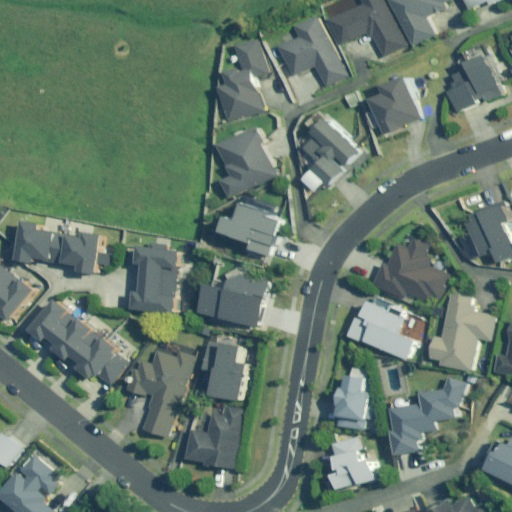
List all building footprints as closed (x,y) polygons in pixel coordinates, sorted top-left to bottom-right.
[(370,39),(374,37),(384,57),(408,46),(386,0),(364,0),(366,3),(332,19),(344,44),(368,33),(370,39)] [(392,0),(413,45),(436,35),(428,17),(448,8),(445,2),(450,0),(392,0)] [(467,0),(472,8),(489,0),(491,4),(499,0),(467,0)] [(299,25),(304,36),(284,46),(298,75),(318,66),(327,87),(350,77),(321,15),(299,25)] [(240,45),(247,70),(244,71),(243,67),(228,71),(231,83),(222,85),(232,120),(265,110),(256,78),(273,73),(263,38),(240,45)] [(474,63),(481,78),(471,83),(466,71),(459,74),(462,81),(457,84),(460,90),(455,92),(464,113),(508,94),(491,56),(474,63)] [(386,91),(373,96),(388,137),(432,121),(414,72),(383,84),(386,91)] [(313,124),(318,130),(307,140),(311,144),(302,153),(320,171),(316,175),(328,188),(349,169),(340,159),(344,156),(352,165),(366,152),(333,118),(327,111),(313,124)] [(221,143),(234,175),(224,179),(231,197),(280,177),(260,127),(221,143)] [(247,205),(249,206),(243,220),(234,215),(227,230),(257,243),(255,248),(276,257),(290,223),(282,220),(286,211),(250,196),(247,205)] [(474,223),(487,256),(499,252),(503,263),(511,259),(511,230),(509,222),(511,221),(511,211),(508,201),(485,210),(486,212),(478,215),(480,221),(474,223)] [(64,231),(47,228),(48,223),(31,221),(24,260),(41,263),(42,257),(59,260),(64,231)] [(108,235),(92,232),(92,237),(75,235),(71,263),(85,265),(84,272),(103,274),(108,235)] [(429,255),(435,243),(420,236),(414,248),(404,243),(393,264),(390,263),(379,286),(413,303),(417,296),(438,307),(453,277),(441,271),(442,269),(433,265),(437,259),(429,255)] [(179,311),(179,302),(184,302),(185,287),(177,286),(177,282),(187,282),(188,272),(167,271),(167,267),(182,267),(183,249),(158,248),(158,247),(144,247),(143,265),(147,265),(147,291),(139,291),(138,309),(179,311)] [(0,274),(0,266),(5,260),(0,255),(0,301),(3,305),(0,308),(0,309),(13,320),(39,290),(26,278),(17,289),(0,274)] [(206,312),(264,326),(274,280),(236,272),(232,289),(212,284),(206,312)] [(476,297),(467,296),(468,290),(458,288),(448,337),(439,335),(434,358),(444,360),(443,366),(472,371),(478,338),(492,341),(497,315),(476,311),(477,306),(474,306),(476,297)] [(101,330),(86,317),(84,320),(75,313),(78,310),(65,298),(37,330),(50,342),(54,337),(63,345),(60,349),(73,360),(77,356),(86,364),(83,368),(96,379),(100,374),(113,386),(133,363),(120,352),(123,349),(108,336),(106,339),(98,333),(101,330)] [(420,341),(403,333),(409,319),(373,302),(365,319),(361,317),(352,335),(369,343),(370,340),(411,360),(420,341)] [(206,369),(223,372),(218,397),(246,402),(252,364),(243,363),(246,346),(228,343),(211,340),(206,369)] [(511,341),(510,355),(501,353),(498,372),(511,374),(511,341)] [(151,407),(154,408),(147,429),(171,437),(197,356),(173,348),(171,354),(159,350),(155,364),(144,361),(141,369),(137,368),(130,390),(149,397),(151,393),(156,394),(151,407)] [(372,400),(373,391),(367,391),(369,367),(353,366),(352,376),(350,375),(349,389),(345,388),(343,418),(371,420),(371,418),(375,419),(376,400),(372,400)] [(452,377),(446,389),(423,393),(425,402),(394,408),(398,430),(394,431),(398,455),(422,450),(421,444),(425,443),(423,432),(438,429),(437,422),(461,417),(459,404),(468,383),(452,377)] [(188,460),(208,464),(207,466),(215,467),(215,465),(238,469),(249,408),(230,405),(228,415),(214,412),(211,432),(194,429),(188,460)] [(0,466),(5,460),(12,467),(29,448),(9,430),(0,440),(0,466)] [(374,453),(366,455),(360,435),(336,443),(344,470),(346,469),(347,472),(339,475),(344,490),(365,483),(366,485),(382,480),(374,453)] [(505,452),(504,451),(494,469),(511,479),(511,442),(511,443),(510,442),(505,452)] [(69,493),(57,492),(64,483),(60,479),(63,475),(38,454),(26,469),(33,475),(30,478),(21,471),(2,493),(25,511),(62,511),(68,511),(69,493)] [(433,509),(434,511),(495,511),(490,502),(481,507),(475,496),(458,505),(457,502),(454,503),(452,499),(433,509)]
